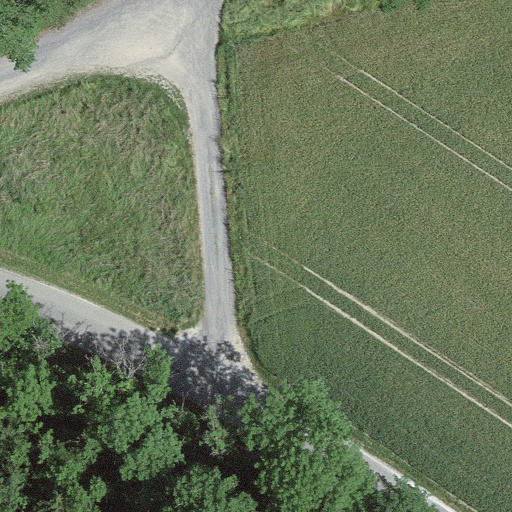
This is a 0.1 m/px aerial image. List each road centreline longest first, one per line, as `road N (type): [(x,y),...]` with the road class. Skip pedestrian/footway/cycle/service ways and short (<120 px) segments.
road 1 (unclassified): [(409,511),(235,395),(0,291)]
road 2 (track): [(235,395),(195,0)]
road 3 (track): [(145,0),(0,80)]
